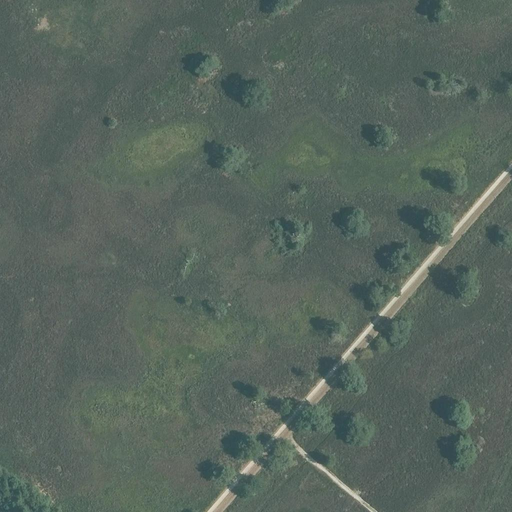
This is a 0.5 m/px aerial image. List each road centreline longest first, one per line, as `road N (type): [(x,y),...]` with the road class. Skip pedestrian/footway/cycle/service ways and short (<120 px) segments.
road 1 (track): [(511,173),(219,511)]
road 2 (track): [(279,431),(373,511)]
